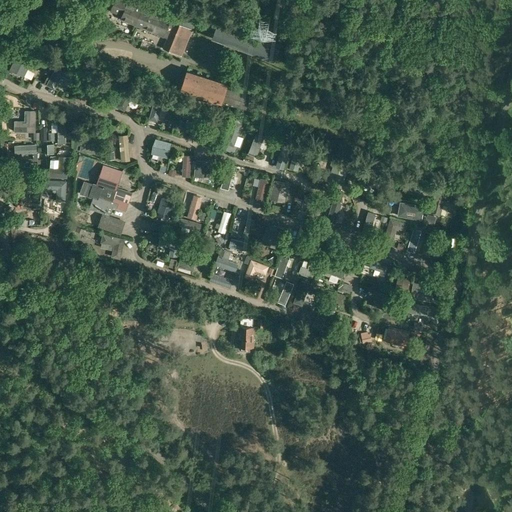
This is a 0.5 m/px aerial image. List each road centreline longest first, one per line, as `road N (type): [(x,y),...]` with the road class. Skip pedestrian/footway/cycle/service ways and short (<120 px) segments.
road 1 (unclassified): [(394,511),(511,79)]
road 2 (unclassified): [(209,511),(142,439),(62,388),(36,359),(16,315),(0,223)]
